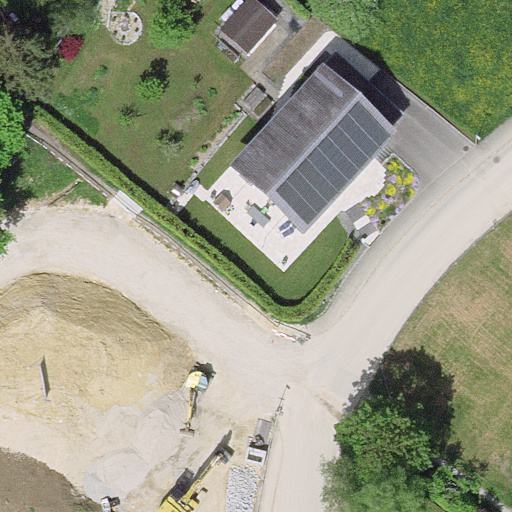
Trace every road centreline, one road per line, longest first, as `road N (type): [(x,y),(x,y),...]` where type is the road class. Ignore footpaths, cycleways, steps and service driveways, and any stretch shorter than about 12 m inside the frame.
road 1 (residential): [(320,406),(109,244),(24,241),(0,258)]
road 2 (residential): [(511,168),(420,244),(363,319),(320,406)]
